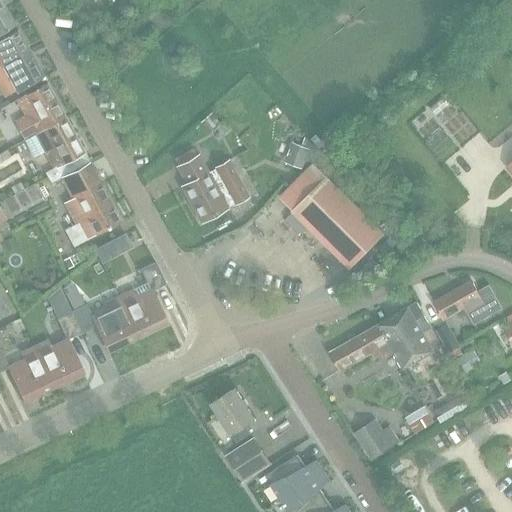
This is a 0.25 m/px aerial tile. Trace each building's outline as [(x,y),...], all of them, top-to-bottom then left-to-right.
[(7,10),(0,14),(0,33),(16,24),(7,10)] [(19,29),(0,39),(0,65),(29,49),(19,29)] [(29,49),(0,65),(0,85),(5,95),(15,89),(16,91),(44,76),(29,49)] [(15,122),(24,140),(66,117),(47,82),(16,99),(25,116),(15,122)] [(51,182),(61,177),(89,161),(66,117),(24,140),(34,158),(45,152),(54,169),(46,172),(51,182)] [(303,170),(310,151),(291,144),(284,163),(303,170)] [(228,159),(207,171),(198,154),(197,155),(193,148),(173,158),(177,166),(186,183),(181,185),(201,221),(248,195),(228,159)] [(75,246),(93,236),(121,221),(89,161),(61,177),(72,199),(65,203),(76,224),(66,229),(75,246)] [(384,233),(383,232),(327,177),(314,164),(280,196),(293,209),(293,210),(350,267),(384,233)] [(117,296),(137,337),(167,323),(151,291),(165,284),(155,262),(141,268),(150,288),(134,296),(131,290),(117,296)] [(478,290),(472,280),(433,302),(443,319),(465,306),(474,323),(502,307),(489,284),(478,290)] [(0,318),(9,314),(0,296),(0,318)] [(71,311),(81,332),(96,325),(108,351),(137,337),(117,296),(105,302),(108,308),(92,316),(86,304),(71,311)] [(418,302),(383,322),(379,324),(392,348),(404,367),(433,350),(423,332),(432,327),(418,302)] [(81,332),(71,311),(56,318),(66,338),(49,346),(46,340),(34,346),(53,386),(83,372),(67,338),(81,332)] [(381,355),(383,353),(392,348),(379,324),(330,352),(341,370),(378,348),(381,355)] [(449,354),(460,347),(448,325),(436,331),(449,354)] [(0,370),(8,367),(24,400),(53,386),(34,346),(22,351),(25,358),(8,366),(0,348),(0,370)] [(244,424),(254,418),(235,388),(211,404),(236,443),(250,433),(244,424)] [(371,460),(383,452),(392,446),(375,420),(354,434),(371,460)] [(269,463),(253,438),(226,455),(242,480),(269,463)] [(265,475),(280,498),(323,469),(316,459),(315,460),(305,466),(297,454),(265,475)] [(280,498),(288,511),(306,511),(326,499),(318,488),(329,481),(330,480),(323,469),(280,498)] [(326,499),(306,511),(350,511),(345,503),(343,504),(333,511),(326,499)]
